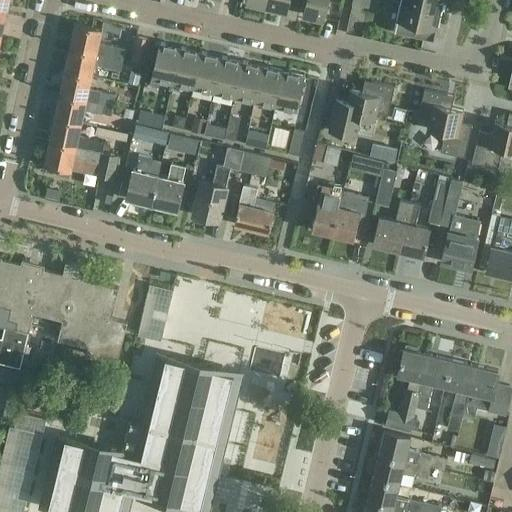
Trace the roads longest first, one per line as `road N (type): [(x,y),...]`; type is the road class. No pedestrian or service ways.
road 1 (residential): [(359,295),(0,215)]
road 2 (residential): [(340,40),(329,53),(87,0)]
road 3 (residential): [(310,511),(359,295)]
road 4 (residential): [(340,40),(467,66),(479,61),(501,0)]
road 5 (residential): [(0,190),(42,0)]
road 6 (residential): [(511,334),(359,295)]
